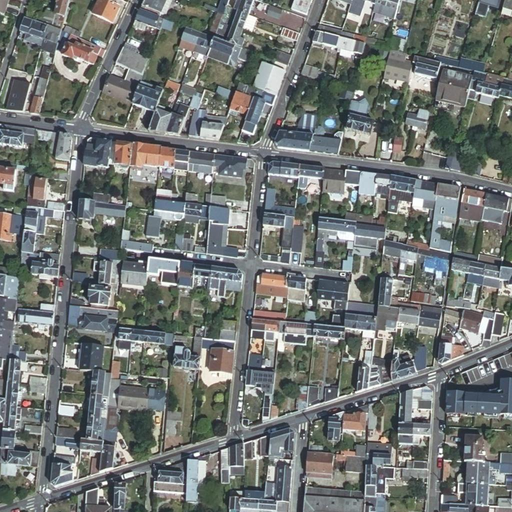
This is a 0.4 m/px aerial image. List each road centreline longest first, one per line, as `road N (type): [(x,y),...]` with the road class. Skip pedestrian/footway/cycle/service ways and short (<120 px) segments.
road 1 (residential): [(40,501),(81,129)]
road 2 (residential): [(511,193),(263,153)]
road 3 (residential): [(233,440),(40,501)]
road 4 (residential): [(263,153),(81,129)]
road 5 (residential): [(233,440),(251,267)]
road 6 (residential): [(318,0),(263,153)]
road 7 (residential): [(441,374),(303,419)]
road 8 (residential): [(81,129),(138,0)]
road 9 (residential): [(433,511),(441,374)]
